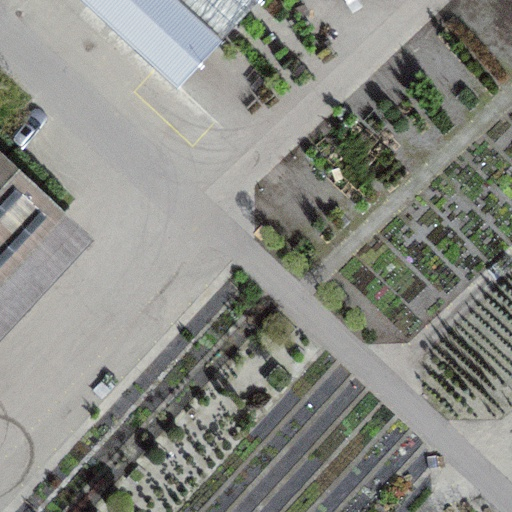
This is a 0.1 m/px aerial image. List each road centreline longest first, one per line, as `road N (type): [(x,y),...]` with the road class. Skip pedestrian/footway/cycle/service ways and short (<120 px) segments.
road 1 (track): [(0,430),(206,211),(427,0)]
road 2 (track): [(206,211),(511,501)]
road 3 (unclassified): [(0,34),(206,211)]
